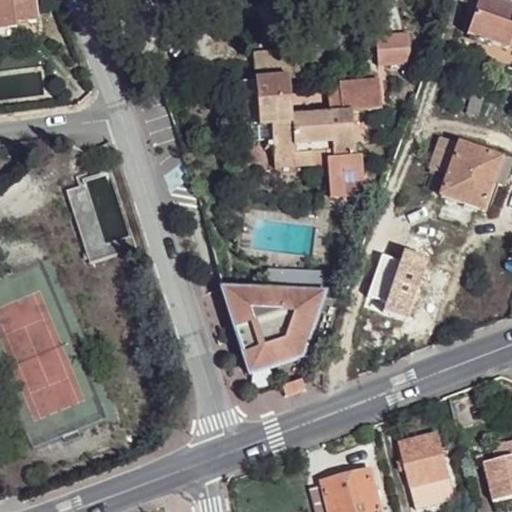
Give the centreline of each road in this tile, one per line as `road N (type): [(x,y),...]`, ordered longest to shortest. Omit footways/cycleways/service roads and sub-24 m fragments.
road 1 (unknown): [(339,414),(336,376),(347,317),(461,0)]
road 2 (residential): [(127,116),(203,363),(220,457)]
road 3 (secondary): [(220,457),(511,344)]
road 4 (secondary): [(68,511),(220,457)]
road 5 (residential): [(127,116),(0,129)]
road 6 (residential): [(86,0),(127,116)]
